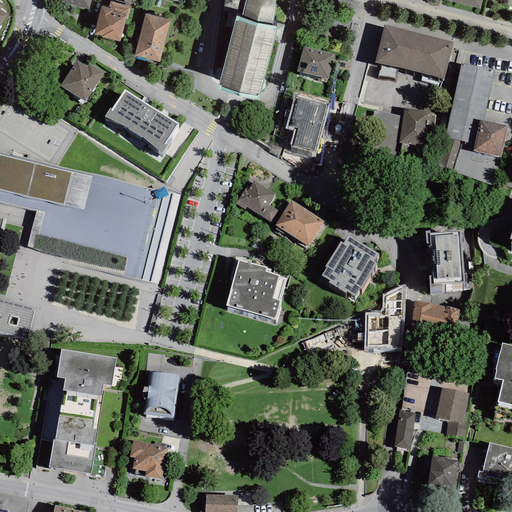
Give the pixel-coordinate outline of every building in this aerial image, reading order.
[(59,0),(59,2),(88,9),(90,0),(59,0)] [(236,16),(219,85),(222,85),(221,87),(257,96),(257,95),(259,96),(274,39),(280,41),(284,25),(277,24),(277,21),(273,20),(276,8),(276,4),(273,0),(246,0),(246,1),(244,7),(241,18),(236,16)] [(239,0),(224,0),(223,6),(237,9),(239,0)] [(483,0),(447,0),(481,8),(483,0)] [(101,6),(94,34),(102,36),(102,37),(120,42),(126,19),(127,20),(131,7),(129,6),(115,3),(110,2),(108,8),(101,6)] [(145,14),(134,56),(160,62),(170,20),(145,14)] [(453,42),(383,25),(375,62),(381,64),(397,68),(444,79),(453,42)] [(335,54),(303,46),(297,72),(328,80),(335,54)] [(88,63),(87,66),(76,60),(60,86),(85,102),(103,73),(88,63)] [(484,120),(494,70),(461,63),(445,137),(474,144),(480,119),(484,120)] [(397,68),(381,64),(378,76),(387,77),(394,79),(397,68)] [(179,123),(124,89),(111,109),(109,108),(104,117),(128,128),(128,129),(141,137),(142,136),(161,153),(167,146),(164,144),(179,123)] [(317,153),(330,106),(294,96),(285,128),(294,130),(290,145),(317,153)] [(432,112),(404,108),(399,143),(426,147),(428,135),(431,115),(432,112)] [(484,120),(480,119),(474,144),(473,151),(501,157),(508,125),(484,120)] [(73,173),(0,154),(0,189),(65,206),(73,173)] [(276,194),(254,180),(249,188),(246,186),(235,204),(245,210),(247,207),(273,223),(280,212),(269,205),(276,194)] [(324,221),(291,200),(275,225),(308,246),(324,221)] [(430,231),(425,232),(430,288),(442,287),(442,285),(464,283),(460,231),(430,233),(430,231)] [(379,254),(348,234),(343,242),(340,241),(324,266),(327,267),(321,275),(329,280),(328,282),(345,293),(346,291),(354,297),(376,264),(373,262),(379,254)] [(267,268),(238,260),(225,306),(275,320),(287,279),(279,276),(279,275),(266,271),(267,268)] [(382,312),(365,313),(364,348),(402,346),(404,320),(405,284),(383,294),(382,312)] [(459,310),(415,301),(410,328),(454,337),(459,310)] [(0,331),(27,338),(34,312),(0,302),(0,331)] [(511,345),(502,343),(495,370),(496,370),(494,379),(502,381),(497,402),(511,405),(511,345)] [(116,358),(61,349),(56,377),(65,378),(55,439),(53,439),(49,468),(104,477),(105,467),(92,465),(104,391),(102,391),(103,384),(111,385),(116,358)] [(148,353),(146,371),(161,372),(164,354),(148,353)] [(179,375),(149,371),(143,415),(173,418),(179,375)] [(469,393),(442,387),(435,418),(448,421),(462,424),(465,412),(469,393)] [(416,413),(399,410),(394,447),(410,450),(416,413)] [(468,413),(465,412),(462,424),(448,421),(446,435),(463,437),(468,413)] [(168,447),(132,440),(129,457),(134,458),(132,469),(145,472),(144,477),(162,480),(168,447)] [(511,447),(489,442),(482,472),(479,471),(477,477),(486,480),(487,476),(511,482),(511,447)] [(458,460),(432,456),(428,485),(454,488),(458,460)] [(237,511),(238,495),(206,494),(205,511),(237,511)] [(25,511),(28,500),(0,495),(0,511),(25,511)]
